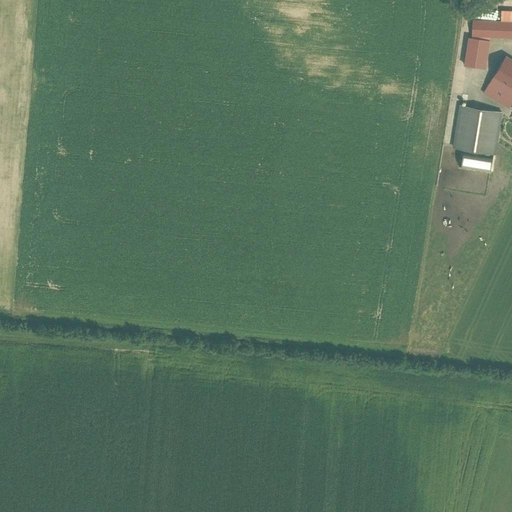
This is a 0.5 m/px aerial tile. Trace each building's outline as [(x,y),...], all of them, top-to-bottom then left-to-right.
[(511,21),(473,20),(473,35),(491,36),(511,37),(511,21)] [(491,36),(473,35),(473,37),(470,37),(466,65),(486,68),(491,36)] [(511,59),(506,56),(494,76),(511,86),(511,59)] [(511,86),(494,76),(487,88),(511,103),(511,86)] [(502,111),(461,105),(455,147),(495,153),(502,111)]
